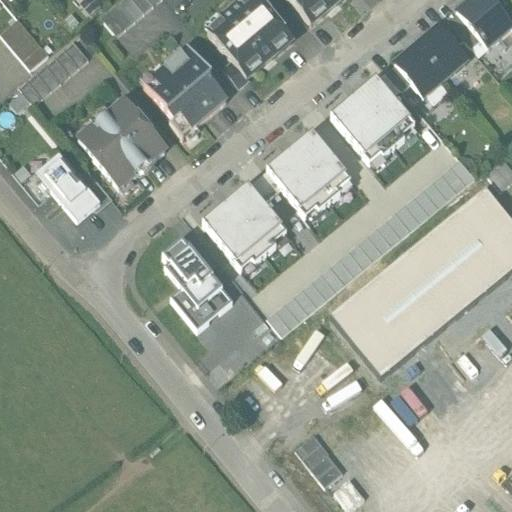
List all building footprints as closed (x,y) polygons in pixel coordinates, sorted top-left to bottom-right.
[(143,17),(128,0),(125,0),(118,6),(134,25),(143,17)] [(152,9),(144,0),(128,0),(143,17),(152,9)] [(161,2),(159,0),(144,0),(152,9),(161,2)] [(253,0),(250,0),(206,37),(216,49),(216,52),(221,58),(224,58),(231,66),(244,83),(245,82),(263,68),(262,68),(273,59),(273,60),(290,45),(270,20),(270,17),(265,11),(263,11),(253,0)] [(282,0),(285,4),(288,4),(309,29),(327,15),(327,14),(337,6),(344,0),(282,0)] [(511,33),(482,0),(475,0),(455,17),(456,18),(479,45),(486,54),(511,33)] [(511,0),(483,0),(496,15),(511,0)] [(134,25),(118,6),(109,14),(124,32),(134,25)] [(124,32),(109,14),(100,21),(115,40),(124,32)] [(479,45),(456,18),(447,25),(470,53),(479,45)] [(17,22),(0,36),(0,39),(6,46),(24,31),(17,22)] [(462,44),(446,26),(437,34),(453,52),(462,44)] [(24,31),(6,46),(14,56),(32,40),(24,31)] [(436,33),(415,51),(443,84),(465,66),(453,52),(437,34),(436,33)] [(32,40),(14,56),(22,65),(40,50),(32,40)] [(87,63),(72,45),(63,53),(78,71),(87,63)] [(40,50),(22,65),(29,74),(47,59),(40,50)] [(443,84),(415,51),(393,69),(394,69),(409,88),(422,102),(443,84)] [(78,71),(63,53),(53,60),(69,79),(78,71)] [(187,53),(142,90),(171,125),(170,127),(169,127),(168,128),(181,143),(182,142),(182,141),(184,139),(225,105),(213,90),(213,91),(207,84),(210,81),(187,53)] [(69,79),(53,60),(44,68),(60,86),(69,79)] [(244,83),(231,66),(222,74),(237,93),(247,84),(245,82),(244,83)] [(60,86),(44,68),(35,75),(50,94),(60,86)] [(409,88),(394,69),(385,77),(398,93),(400,95),(409,88)] [(50,94),(35,75),(26,83),(41,102),(50,94)] [(398,93),(385,77),(384,76),(375,84),(389,100),(398,93)] [(41,102),(26,83),(17,91),(32,109),(41,102)] [(375,84),(329,122),(368,168),(379,158),(382,162),(404,143),(401,140),(413,130),(389,100),(375,84)] [(123,106),(77,145),(118,194),(164,155),(123,106)] [(265,175),(279,192),(304,222),(315,213),(317,216),(339,198),(337,195),(349,184),(311,138),(265,175)] [(101,210),(60,164),(39,183),(78,229),(101,210)] [(247,191),(260,207),(279,192),(265,175),(247,191)] [(247,191),(201,229),(240,275),(250,265),(253,269),(275,251),(272,248),(285,237),(260,207),(247,191)] [(511,276),(511,229),(484,196),(329,322),(379,384),(511,276)] [(231,308),(181,246),(162,262),(169,271),(164,275),(180,295),(170,304),(196,336),(231,308)]
